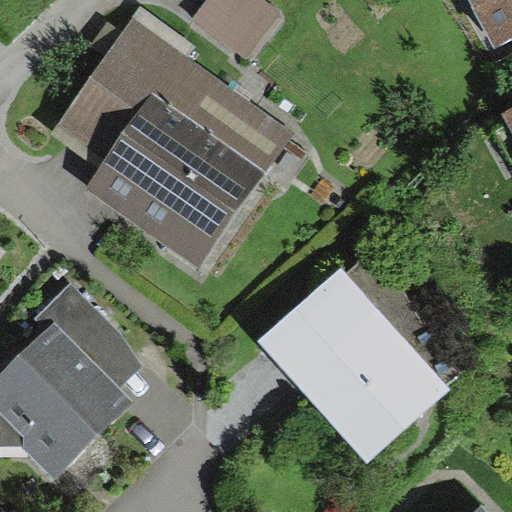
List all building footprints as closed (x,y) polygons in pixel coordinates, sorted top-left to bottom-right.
[(260,0),(208,0),(194,19),(247,60),(281,16),(260,0)] [(511,0),(465,0),(488,38),(511,26),(511,0)] [(300,136),(133,19),(55,130),(104,165),(83,195),(201,277),(300,136)] [(460,385),(352,260),(256,343),(364,468),(460,385)] [(136,358),(74,298),(0,374),(0,431),(56,486),(129,411),(106,388),(136,358)]
